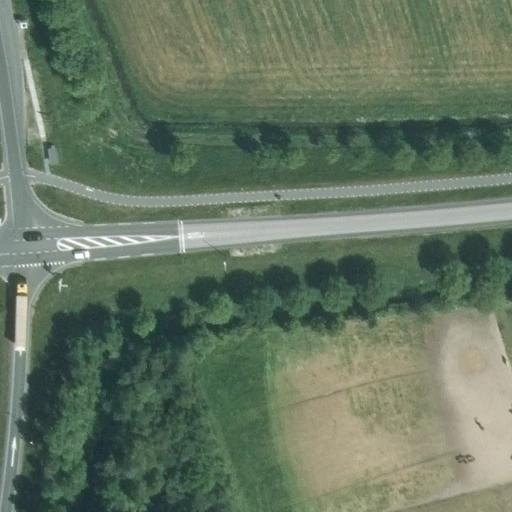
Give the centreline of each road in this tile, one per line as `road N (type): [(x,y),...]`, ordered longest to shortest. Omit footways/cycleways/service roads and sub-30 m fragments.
road 1 (secondary): [(183,237),(511,212)]
road 2 (trunk): [(6,511),(24,260)]
road 3 (trunk): [(23,234),(0,58)]
road 4 (secondary): [(24,260),(164,248),(183,237)]
road 5 (secondary): [(183,237),(163,228),(23,234)]
